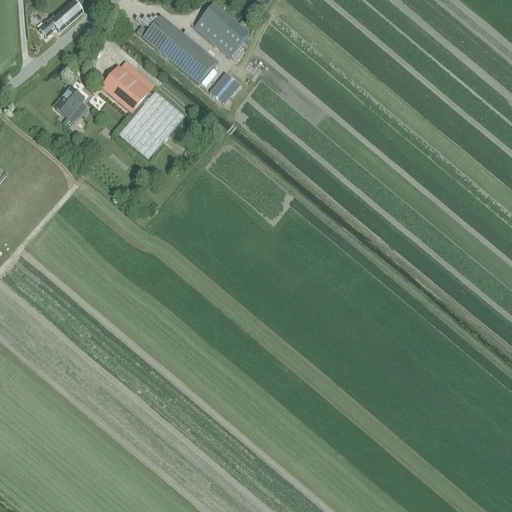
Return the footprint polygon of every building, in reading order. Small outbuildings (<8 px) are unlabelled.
[(56,30),(59,34),(83,13),(73,3),(54,19),(53,17),(45,25),(46,26),(39,32),(46,39),(56,30)] [(249,37),(213,7),(194,30),(230,60),(249,37)] [(216,65),(161,19),(148,34),(143,29),(137,35),(143,40),(198,86),(216,65)] [(102,42),(99,46),(107,51),(110,47),(102,42)] [(107,71),(113,64),(108,60),(103,68),(107,71)] [(135,118),(152,97),(119,69),(101,90),(135,118)] [(225,76),(210,94),(224,106),(239,87),(225,76)] [(54,109),(68,121),(74,125),(86,111),(81,106),(84,102),(70,90),(54,109)] [(148,162),(185,119),(155,94),(152,97),(135,118),(118,137),(148,162)]
